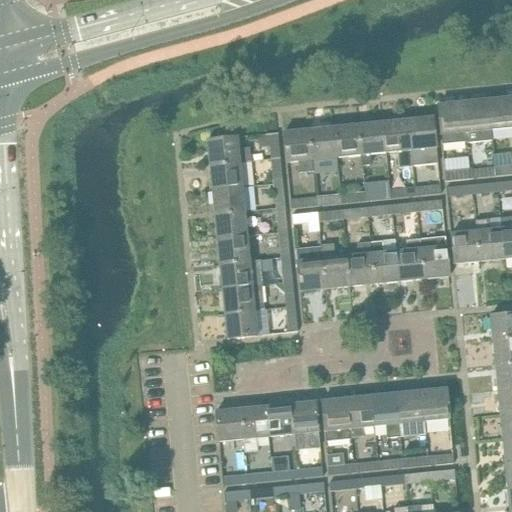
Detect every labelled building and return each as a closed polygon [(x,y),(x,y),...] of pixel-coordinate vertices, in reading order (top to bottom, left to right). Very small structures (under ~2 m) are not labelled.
[(511,105),(511,98),(487,101),(490,131),(511,128),(511,105)] [(490,131),(487,101),(462,103),(465,133),(490,131)] [(465,133),(462,103),(437,106),(441,146),(466,143),(465,133)] [(437,165),(432,118),(406,121),(411,168),(437,165)] [(406,121),(381,123),(384,153),(399,151),(401,169),(411,168),(406,121)] [(381,123),(357,126),(360,155),(361,166),(369,166),(371,163),(370,154),(384,153),(381,123)] [(360,155),(357,126),(333,128),(336,158),(360,155)] [(336,158),(333,128),(308,131),(311,160),(336,158)] [(311,160),(308,131),(283,133),(286,163),(298,161),(300,173),(313,172),(311,160)] [(271,160),(280,159),(277,134),(268,135),(271,160)] [(250,149),(238,150),(237,138),(207,141),(209,166),(239,163),(251,162),(250,149)] [(280,159),(271,160),(273,186),(282,185),(280,159)] [(242,189),(239,163),(209,166),(212,192),(242,189)] [(511,166),(494,168),(495,178),(511,175),(511,166)] [(494,168),(469,171),(470,180),(495,178),(494,168)] [(470,180),(469,171),(444,173),(445,183),(470,180)] [(511,191),(511,181),(495,183),(496,193),(511,191)] [(496,193),(495,183),(471,186),(472,195),(496,193)] [(285,209),(282,185),(273,186),(276,210),(285,209)] [(439,185),(413,188),(414,197),(440,195),(439,185)] [(472,195),(471,186),(445,188),(446,198),(472,195)] [(413,188),(388,190),(389,200),(414,197),(413,188)] [(244,213),(242,189),(212,192),(214,216),(244,213)] [(388,190),(364,193),(365,202),(389,200),(388,190)] [(364,193),(339,195),(340,205),(365,202),(364,193)] [(339,195),(315,198),(315,207),(340,205),(339,195)] [(315,207),(315,198),(289,200),(290,210),(315,207)] [(414,203),(415,213),(442,210),(441,201),(414,203)] [(415,213),(414,203),(390,206),(391,215),(415,213)] [(391,215),(390,206),(365,208),(366,218),(391,215)] [(366,218),(365,208),(341,211),(342,220),(366,218)] [(287,233),(285,209),(276,210),(278,234),(287,233)] [(341,211),(316,213),(317,223),(342,220),(341,211)] [(244,213),(214,216),(217,240),(247,237),(244,213)] [(317,223),(316,213),(292,216),(293,225),(317,223)] [(511,217),(499,219),(500,230),(503,260),(511,258),(511,217)] [(500,230),(499,219),(474,222),(475,233),(478,262),(503,260),(500,230)] [(290,259),(287,233),(278,234),(281,259),(290,259)] [(478,262),(475,233),(450,235),(453,265),(478,262)] [(249,262),(247,237),(217,240),(219,266),(249,263),(249,262)] [(432,238),(433,248),(419,249),(422,280),(449,277),(445,237),(432,238)] [(383,243),(369,245),(373,285),(397,283),(394,252),(384,253),(383,243)] [(357,246),(358,256),(345,257),(349,287),(373,285),(369,245),(357,246)] [(333,247),(319,248),(324,290),(349,287),(345,257),(334,258),(333,247)] [(324,290),(319,248),(295,251),(299,292),(324,290)] [(422,280),(419,249),(394,252),(397,283),(422,280)] [(292,283),(290,259),(281,259),(283,284),(292,283)] [(259,261),(249,262),(249,263),(219,266),(222,290),(262,286),(259,261)] [(292,283),(283,284),(286,308),(295,307),(292,283)] [(264,311),(262,286),(222,290),(224,315),(254,312),(264,311)] [(295,307),(286,308),(288,333),(297,332),(295,307)] [(256,337),(254,312),(224,315),(226,340),(256,337)] [(492,342),(511,339),(511,314),(490,317),(492,342)] [(511,365),(511,339),(492,342),(495,367),(511,365)] [(511,389),(511,365),(495,367),(497,391),(511,389)] [(511,389),(497,391),(499,415),(511,413),(511,389)] [(419,392),(422,422),(449,420),(446,390),(419,392)] [(419,392),(395,395),(398,425),(422,422),(419,392)] [(395,395),(370,397),(373,427),(385,426),(386,439),(399,438),(398,425),(395,395)] [(373,427),(370,397),(345,400),(349,440),(364,438),(363,428),(373,427)] [(349,440),(345,400),(321,402),(325,442),(349,440)] [(289,405),(292,435),(293,451),(304,450),(303,434),(318,433),(315,403),(289,405)] [(292,435),(289,405),(264,408),(267,438),(292,435)] [(267,438),(264,408),(239,410),(242,440),(244,454),(258,452),(256,439),(267,438)] [(242,440),(239,410),(215,412),(218,443),(242,440)] [(511,413),(499,415),(502,441),(511,439),(511,413)] [(511,439),(502,441),(504,465),(511,464),(511,439)] [(426,458),(427,467),(453,465),(452,455),(426,458)] [(427,467),(426,458),(401,460),(402,470),(427,467)] [(401,460),(376,463),(377,472),(402,470),(401,460)] [(377,472),(376,463),(351,465),(352,475),(377,472)] [(352,475),(351,465),(328,468),(329,477),(352,475)] [(322,469),(298,472),(298,480),(323,478),(322,469)] [(427,473),(428,482),(455,479),(454,470),(427,473)] [(295,471),(270,474),(271,483),(296,480),(295,471)] [(428,482),(427,473),(403,475),(404,485),(428,482)] [(271,483),(270,474),(246,476),(247,485),(271,483)] [(404,485),(403,475),(378,478),(378,487),(404,485)] [(247,485),(246,476),(222,478),(223,488),(247,485)] [(378,478),(353,480),(354,490),(378,487),(378,478)] [(354,490),(353,480),(330,483),(331,492),(354,490)] [(297,485),(298,495),(324,492),(323,483),(297,485)] [(298,495),(297,485),(272,488),(272,497),(298,495)] [(272,497),(272,488),(247,490),(248,500),(272,497)] [(248,500),(247,490),(223,493),(224,502),(248,500)]
